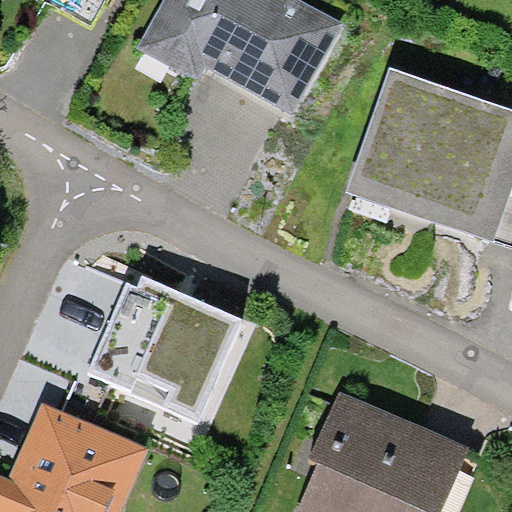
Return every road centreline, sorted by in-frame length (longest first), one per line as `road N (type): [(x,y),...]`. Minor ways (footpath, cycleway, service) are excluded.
road 1 (residential): [(511,394),(74,166)]
road 2 (residential): [(0,336),(74,166)]
